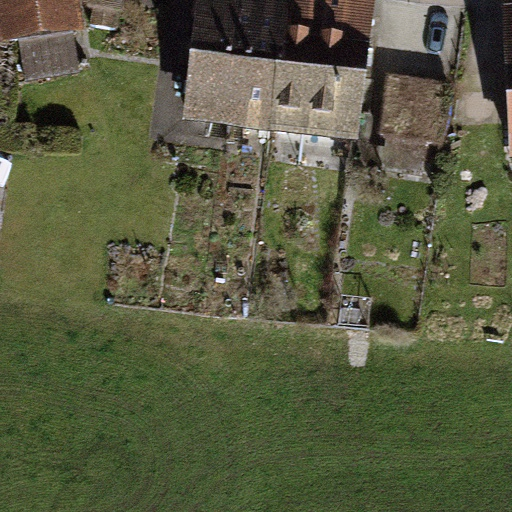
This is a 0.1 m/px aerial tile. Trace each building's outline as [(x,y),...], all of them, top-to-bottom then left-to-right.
[(86,39),(81,10),(123,15),(125,0),(0,0),(0,53),(20,50),(26,85),(80,76),(74,41),(86,39)] [(230,143),(249,0),(204,0),(185,136),(230,143)] [(294,0),(249,0),(230,143),(274,149),(294,0)] [(343,0),(294,0),(274,149),(360,161),(382,6),(343,0)] [(511,161),(511,1),(503,2),(511,162),(511,161)] [(452,90),(390,81),(382,143),(389,144),(384,178),(423,184),(428,150),(443,152),(452,90)]
